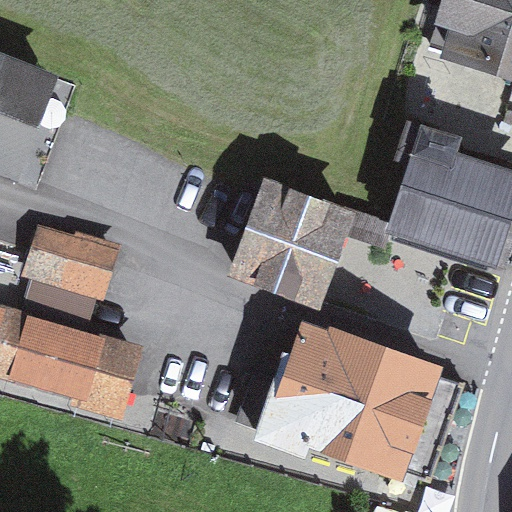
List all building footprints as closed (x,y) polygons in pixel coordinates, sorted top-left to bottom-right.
[(511,0),(447,0),(434,41),(511,66),(511,0)] [(56,75),(0,54),(0,173),(18,181),(56,75)] [(390,160),(405,166),(387,231),(496,269),(511,223),(511,169),(457,153),(464,135),(405,120),(390,160)] [(355,213),(261,178),(226,274),(323,308),(355,213)] [(122,247),(40,228),(25,275),(32,277),(95,298),(104,301),(122,247)] [(0,378),(125,419),(144,346),(86,330),(95,298),(32,277),(21,309),(0,303),(0,378)] [(416,473),(446,373),(292,327),(259,431),(416,473)]
